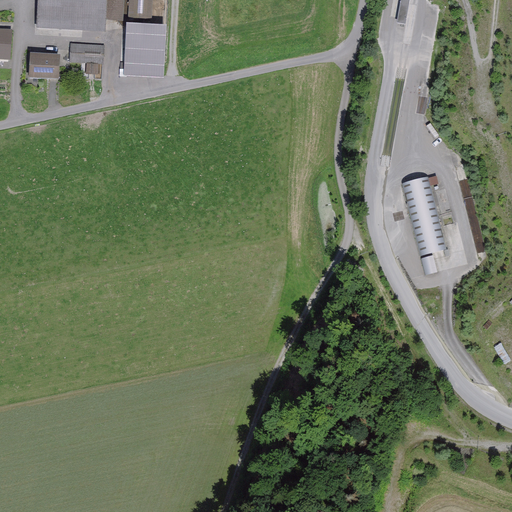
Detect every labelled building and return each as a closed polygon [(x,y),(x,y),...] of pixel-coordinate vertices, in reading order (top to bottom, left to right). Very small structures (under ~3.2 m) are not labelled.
[(100,0),(30,0),(29,24),(99,28),(100,0)] [(149,0),(125,0),(125,16),(149,18),(149,0)] [(410,1),(402,0),(401,0),(397,25),(405,27),(410,1)] [(127,28),(125,78),(166,79),(168,30),(127,28)] [(100,45),(68,44),(68,61),(84,61),(83,73),(94,73),(94,62),(99,62),(100,45)] [(53,54),(23,52),(21,75),(51,78),(53,54)] [(444,249),(425,177),(398,184),(416,256),(444,249)]
